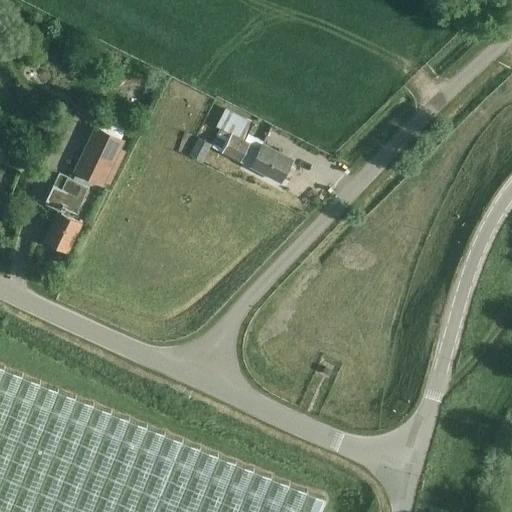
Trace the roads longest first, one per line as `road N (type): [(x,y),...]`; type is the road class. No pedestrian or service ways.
road 1 (unclassified): [(198,379),(245,301),(433,104),(511,38)]
road 2 (tertiary): [(511,193),(467,275),(409,474)]
road 3 (unclassified): [(409,474),(198,379)]
road 4 (unclassified): [(198,379),(0,289)]
